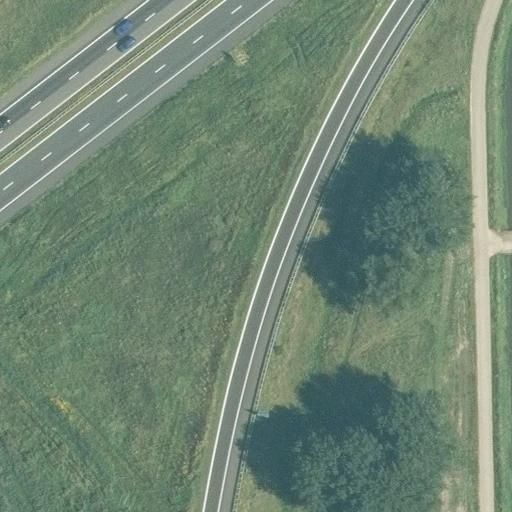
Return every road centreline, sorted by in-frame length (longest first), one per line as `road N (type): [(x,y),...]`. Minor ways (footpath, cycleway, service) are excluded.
road 1 (motorway): [(210,511),(272,262),(331,126),(404,0)]
road 2 (unclassified): [(511,437),(511,58)]
road 3 (motorway): [(0,193),(249,0)]
road 4 (motorway): [(171,0),(0,132)]
